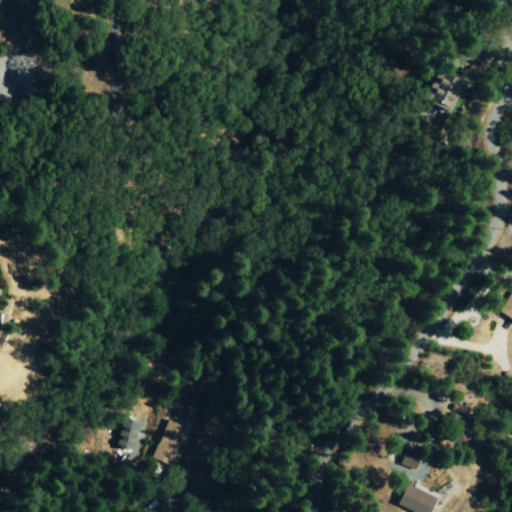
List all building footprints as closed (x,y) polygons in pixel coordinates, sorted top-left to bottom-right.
[(463,80),(448,115),(420,102),(436,69),(463,80)] [(511,286),(495,313),(511,324),(511,286)] [(123,419),(151,427),(138,464),(111,456),(123,419)] [(410,474),(414,459),(399,455),(395,469),(410,474)] [(401,488),(431,503),(426,511),(397,511),(392,509),(401,488)]
